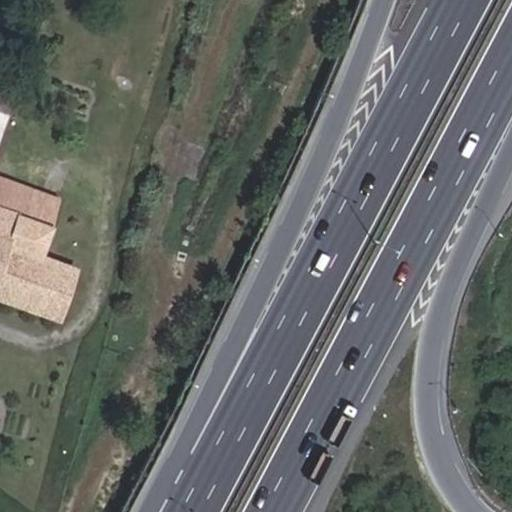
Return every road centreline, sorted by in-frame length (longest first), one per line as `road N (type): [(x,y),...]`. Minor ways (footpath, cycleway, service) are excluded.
road 1 (motorway): [(461,0),(215,465)]
road 2 (motorway): [(386,0),(211,394),(215,465)]
road 3 (motorway): [(285,511),(511,82)]
road 4 (motorway): [(482,511),(437,443),(435,387),(440,338),(511,165)]
